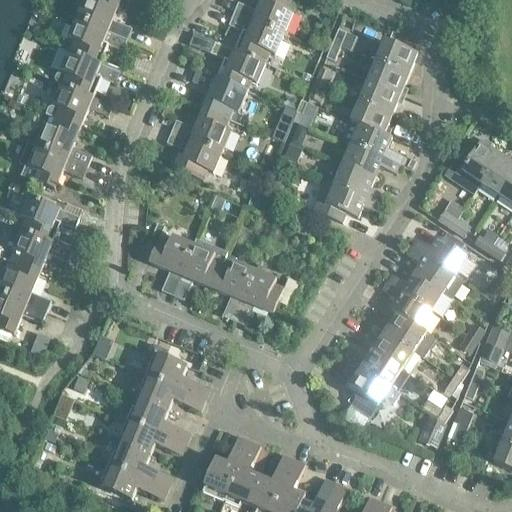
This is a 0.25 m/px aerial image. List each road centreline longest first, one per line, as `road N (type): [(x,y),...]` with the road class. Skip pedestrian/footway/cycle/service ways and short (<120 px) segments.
road 1 (residential): [(295,371),(404,213),(432,151),(432,98),(412,26),(352,0)]
road 2 (residential): [(112,293),(129,150),(193,0)]
road 3 (residential): [(511,504),(486,510),(323,446),(295,371)]
road 4 (residential): [(295,371),(112,293)]
